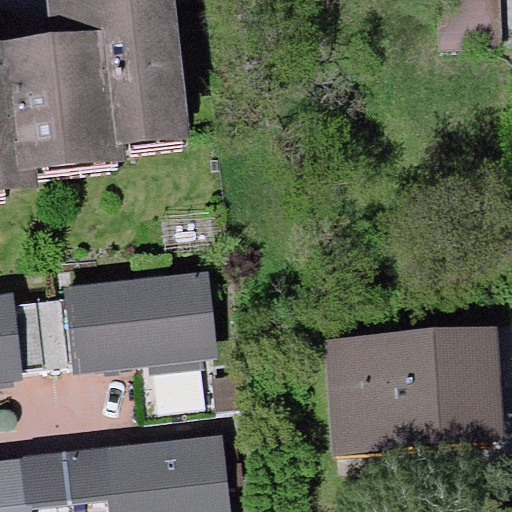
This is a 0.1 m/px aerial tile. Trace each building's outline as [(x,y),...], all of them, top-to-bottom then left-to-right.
[(169,147),(151,0),(118,0),(21,12),(26,49),(0,51),(0,209),(4,209),(1,189),(95,177),(93,157),(169,147)] [(511,112),(504,0),(406,0),(414,118),(511,112)] [(189,281),(38,292),(45,377),(196,366),(189,281)] [(8,288),(0,288),(0,380),(17,378),(8,288)] [(493,335),(308,343),(313,464),(498,456),(493,335)] [(235,511),(227,429),(95,442),(102,511),(235,511)] [(19,511),(10,454),(0,455),(0,511),(19,511)]
